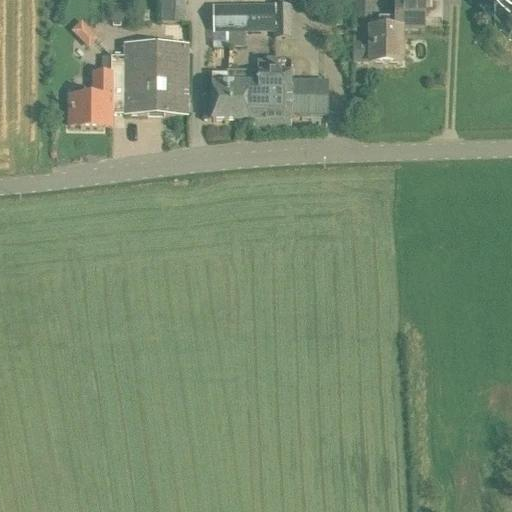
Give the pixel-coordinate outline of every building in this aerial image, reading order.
[(185,24),(185,0),(161,0),(161,24),(185,24)] [(441,22),(441,0),(425,0),(395,0),(395,20),(380,20),(380,30),(369,29),(369,45),(353,45),(353,67),(401,68),(402,32),(425,32),(425,22),(441,22)] [(371,21),(371,0),(356,0),(356,21),(371,21)] [(511,0),(491,0),(490,36),(511,37),(511,0)] [(291,7),(213,8),(213,11),(213,36),(229,36),(229,50),(245,49),(245,36),(273,35),(273,41),(291,41),(291,7)] [(77,29),(93,46),(102,38),(87,21),(77,29)] [(69,130),(101,130),(101,118),(186,118),(186,46),(123,46),(123,59),(103,59),(103,76),(92,76),(92,98),(69,98),(69,130)] [(236,99),(235,124),(291,125),(291,117),(326,118),(327,85),(291,84),(291,73),(280,73),(280,62),(266,62),(265,74),(225,73),(225,77),(226,77),(225,99),(236,99)] [(226,77),(225,77),(210,76),(209,104),(201,103),(201,123),(235,124),(236,99),(225,99),(226,77)]
